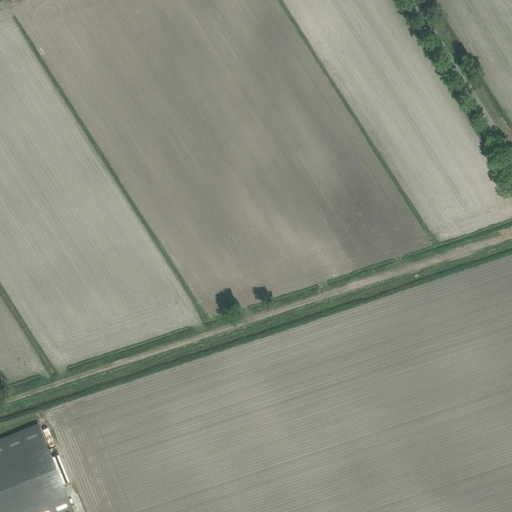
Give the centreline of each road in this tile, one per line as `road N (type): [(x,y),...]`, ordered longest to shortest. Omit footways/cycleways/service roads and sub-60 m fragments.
road 1 (track): [(0,405),(511,235)]
road 2 (unclassified): [(511,158),(411,0)]
